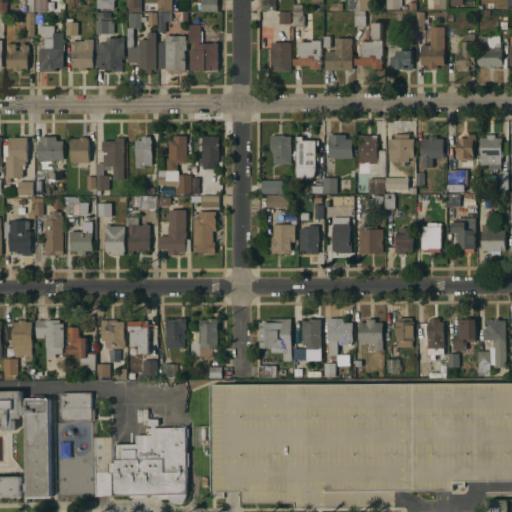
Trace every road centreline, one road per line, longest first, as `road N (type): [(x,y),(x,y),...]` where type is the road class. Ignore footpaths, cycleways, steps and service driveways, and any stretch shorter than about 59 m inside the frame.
road 1 (residential): [(511,287),(0,293)]
road 2 (residential): [(511,103),(0,108)]
road 3 (residential): [(241,0),(242,380)]
